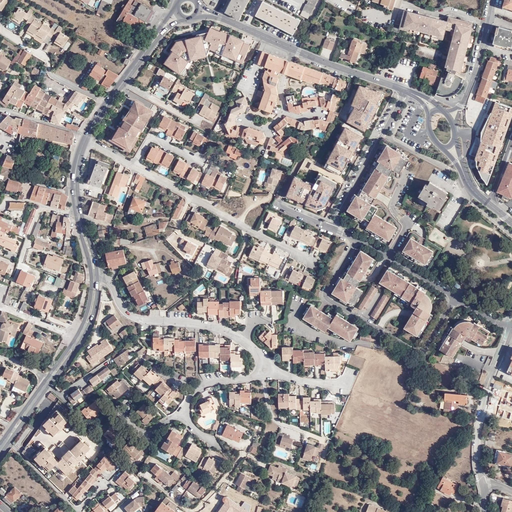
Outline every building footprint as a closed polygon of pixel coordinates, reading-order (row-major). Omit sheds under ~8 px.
[(0,0),(0,9),(1,10),(8,0),(0,0)] [(110,4),(112,0),(101,0),(97,9),(104,12),(109,3),(110,4)] [(145,22),(151,13),(130,0),(126,6),(124,4),(122,7),(124,8),(117,20),(121,23),(120,25),(126,28),(127,26),(136,31),(138,29),(144,21),(145,22)] [(129,0),(130,0),(151,13),(153,10),(136,0),(129,0)] [(232,0),(226,13),(241,20),(250,0),(232,0)] [(308,0),(310,1),(308,5),(306,4),(301,15),(309,19),(318,0),(308,0)] [(511,0),(505,0),(503,6),(511,9),(511,0)] [(302,19),(265,1),(258,16),(295,34),(302,19)] [(33,11),(30,9),(27,13),(19,8),(16,13),(15,12),(12,16),(21,22),(24,18),(25,16),(29,18),(31,15),(33,11)] [(104,13),(104,12),(97,9),(95,13),(102,17),(104,13)] [(393,30),(393,31),(400,33),(401,28),(401,26),(405,27),(405,29),(411,31),(412,29),(420,31),(429,33),(437,35),(437,38),(444,39),(446,29),(455,31),(456,32),(456,35),(454,35),(452,42),(454,42),(453,45),(451,45),(446,67),(448,67),(447,70),(448,70),(450,71),(456,74),(457,70),(461,72),(463,64),(465,56),(467,48),(468,46),(470,38),(473,28),(472,28),(463,25),(463,24),(453,21),(454,18),(449,17),(448,22),(441,20),(440,19),(405,10),(401,25),(395,23),(393,30)] [(35,18),(31,15),(29,18),(27,20),(27,21),(31,24),(30,25),(27,30),(36,35),(36,34),(42,25),(34,20),(35,18)] [(473,23),(454,18),(453,21),(463,24),(463,25),(472,28),(473,23)] [(43,24),(42,25),(36,34),(45,39),(48,35),(49,33),(52,36),(54,34),(55,32),(56,30),(52,28),(51,29),(43,24)] [(63,27),(59,26),(56,30),(55,32),(59,35),(57,37),(55,40),(63,46),(69,38),(60,32),(63,27)] [(191,58),(207,54),(210,48),(216,51),(217,49),(223,51),(230,54),(230,56),(237,59),(238,58),(244,60),(250,45),(244,42),(245,41),(211,26),(207,34),(177,41),(171,49),(173,51),(165,63),(180,73),(188,61),(191,58)] [(511,47),(511,29),(499,26),(497,34),(496,34),(493,43),(511,47)] [(355,40),(353,44),(367,49),(368,44),(355,40)] [(367,49),(353,44),(349,55),(342,52),(341,57),(344,58),(345,58),(351,60),(351,61),(356,63),(360,52),(361,48),(366,49),(367,49)] [(17,61),(18,61),(25,65),(30,56),(31,57),(33,54),(26,50),(24,49),(23,51),(21,55),(20,54),(19,55),(20,56),(17,61)] [(0,67),(5,70),(11,61),(0,54),(2,52),(0,50),(0,67)] [(324,76),(325,74),(319,72),(290,61),(265,51),(264,53),(285,61),(281,71),(285,73),(291,75),(294,65),(324,76)] [(11,64),(14,65),(17,61),(20,56),(19,55),(20,54),(19,54),(17,53),(11,64)] [(285,61),(264,53),(260,63),(270,68),(269,71),(268,70),(266,74),(264,73),(262,77),(264,78),(266,87),(264,92),(262,97),(264,98),(261,108),(273,112),(275,105),(277,106),(278,102),(277,102),(279,94),(278,86),(281,79),(278,78),(281,71),(285,61)] [(208,56),(207,54),(191,58),(188,61),(190,62),(192,60),(208,56)] [(497,63),(490,61),(489,60),(484,77),(478,95),(487,97),(493,80),(492,80),(498,63),(497,63)] [(101,65),(97,63),(90,75),(100,80),(105,70),(100,67),(101,65)] [(420,63),(419,65),(424,67),(420,77),(425,79),(423,82),(433,85),(434,82),(439,83),(441,75),(437,74),(438,71),(427,68),(428,66),(434,67),(434,65),(429,63),(429,64),(424,63),(423,64),(420,63)] [(320,84),(321,83),(324,76),(294,65),(291,75),(313,83),(314,82),(320,84)] [(166,71),(160,68),(157,74),(163,78),(163,75),(166,71)] [(108,88),(119,75),(108,70),(105,74),(106,75),(102,84),(108,88)] [(439,83),(437,92),(442,93),(446,93),(451,92),(455,90),(458,88),(461,83),(464,78),(456,74),(450,71),(448,70),(446,77),(441,75),(439,83)] [(163,75),(163,78),(160,84),(169,89),(174,80),(175,81),(176,79),(175,79),(176,77),(166,71),(163,75)] [(321,83),(333,88),(337,78),(325,74),(324,76),(321,83)] [(346,85),(347,82),(337,78),(333,88),(337,89),(336,90),(342,92),(343,88),(346,89),(347,86),(346,85)] [(178,79),(171,91),(175,93),(178,88),(179,85),(182,80),(178,79)] [(391,92),(362,81),(355,95),(361,99),(334,152),(316,187),(291,174),(296,177),(289,197),(326,212),(391,92)] [(0,99),(0,102),(6,107),(11,102),(19,87),(20,88),(22,85),(15,82),(4,100),(1,98),(0,99)] [(25,102),(31,105),(35,99),(40,90),(41,89),(41,88),(36,85),(30,93),(29,93),(25,102)] [(11,102),(16,105),(19,99),(21,99),(26,91),(20,88),(19,87),(11,102)] [(185,88),(183,91),(181,94),(178,92),(173,100),(181,104),(183,101),(188,104),(194,93),(185,88)] [(31,105),(37,108),(45,93),(40,90),(35,99),(31,105)] [(19,99),(16,105),(22,108),(25,102),(29,93),(26,91),(21,99),(19,99)] [(55,105),(67,111),(69,106),(71,107),(75,103),(81,93),(76,91),(75,93),(72,91),(68,98),(70,99),(66,104),(61,101),(58,100),(55,105)] [(44,111),(51,96),(45,93),(37,108),(44,111)] [(81,93),(75,103),(77,105),(82,97),(83,94),(81,93)] [(209,95),(205,93),(202,98),(205,100),(201,107),(201,108),(202,109),(204,104),(210,107),(212,104),(206,101),(209,95)] [(337,119),(339,116),(334,114),(338,105),(336,104),(338,100),(341,101),(342,98),(335,95),(332,102),(330,102),(329,105),(331,106),(330,110),(331,111),(333,112),(333,114),(330,113),(329,116),(337,119)] [(487,97),(478,95),(477,100),(485,103),(487,97)] [(54,105),(55,105),(58,100),(51,96),(44,111),(43,112),(46,113),(53,116),(55,110),(52,109),(54,105)] [(249,103),(246,96),(237,100),(239,106),(233,109),(232,113),(238,116),(246,112),(249,103)] [(329,105),(330,102),(326,100),(325,98),(320,99),(319,97),(316,98),(318,106),(322,106),(322,108),(330,110),(331,106),(329,105)] [(309,108),(318,106),(316,98),(311,99),(311,98),(303,99),(304,105),(306,112),(309,112),(309,108)] [(135,100),(130,110),(133,111),(138,102),(135,100)] [(145,127),(154,111),(138,102),(133,111),(130,110),(126,116),(129,118),(123,128),(121,126),(112,141),(117,143),(118,142),(123,145),(122,146),(130,150),(131,148),(134,150),(141,138),(139,137),(142,132),(144,127),(145,127)] [(298,114),(306,112),(304,105),(295,107),(294,102),(289,103),(290,111),(298,114)] [(502,111),(504,106),(496,102),(490,114),(494,116),(498,109),(502,111)] [(220,108),(212,104),(210,107),(204,104),(202,109),(200,113),(208,118),(209,116),(214,119),(214,118),(216,115),(220,108)] [(61,126),(67,111),(55,105),(54,105),(52,109),(55,110),(53,116),(50,123),(61,126)] [(503,112),(498,122),(500,123),(499,125),(495,133),(503,137),(508,127),(510,121),(511,122),(511,121),(511,118),(509,118),(508,120),(506,119),(508,115),(503,112)] [(223,124),(226,129),(232,127),(237,124),(236,121),(238,116),(232,113),(229,122),(223,124)] [(1,115),(0,116),(0,126),(5,130),(13,121),(15,119),(9,115),(8,116),(6,119),(1,115)] [(123,128),(129,118),(126,116),(121,126),(123,128)] [(165,134),(166,135),(169,136),(176,123),(164,116),(159,126),(166,130),(166,129),(168,129),(166,132),(165,134)] [(336,123),(337,119),(329,116),(328,120),(329,120),(328,122),(327,122),(321,119),(314,121),(314,120),(310,120),(311,129),(317,128),(317,127),(320,126),(320,129),(325,132),(330,121),(336,123)] [(291,125),(295,127),(297,120),(287,117),(275,127),(280,135),(281,136),(285,133),(282,129),(288,123),(292,124),(291,125)] [(74,136),(73,133),(46,125),(25,119),(21,133),(26,134),(73,144),(74,136)] [(304,130),(311,129),(310,120),(305,121),(305,124),(297,120),(295,127),(304,130)] [(18,131),(20,123),(13,121),(5,130),(12,133),(14,129),(18,131)] [(185,128),(176,123),(169,136),(173,138),(174,138),(174,136),(181,139),(185,132),(184,131),(185,128)] [(228,135),(238,138),(238,137),(240,134),(242,128),(238,126),(237,130),(232,128),(232,127),(226,129),(228,135)] [(245,129),(242,128),(240,134),(243,136),(243,137),(245,138),(246,138),(248,143),(256,145),(260,143),(264,145),(266,137),(264,132),(250,127),(245,129)] [(209,135),(208,134),(205,138),(193,132),(189,139),(193,141),(200,145),(202,142),(204,143),(204,141),(205,142),(209,135)] [(280,143),(288,153),(292,150),(289,147),(294,143),(297,144),(299,140),(291,137),(289,138),(284,143),(279,136),(276,138),(280,143)] [(284,156),(288,153),(280,143),(277,145),(273,143),(274,139),(270,138),(266,149),(269,150),(269,149),(276,151),(281,153),(283,155),(284,156)] [(325,147),(310,139),(291,174),(316,187),(334,152),(325,147)] [(397,227),(375,214),(378,208),(371,204),(392,168),(399,173),(407,160),(401,156),(402,154),(396,150),(387,145),(382,153),(378,160),(380,161),(376,168),(372,174),(368,181),(367,183),(359,196),(357,194),(352,202),(347,210),(356,215),(363,219),(364,217),(370,220),(367,227),(389,240),(397,227)] [(246,153),(230,146),(229,150),(244,157),(246,153)] [(480,165),(479,167),(485,169),(492,149),(483,146),(478,159),(477,158),(475,163),(480,165)] [(163,151),(160,149),(159,151),(154,149),(152,147),(147,157),(153,161),(153,162),(156,164),(163,151)] [(16,155),(17,153),(13,151),(11,156),(7,155),(2,168),(0,172),(5,175),(7,176),(8,175),(11,176),(16,155)] [(163,151),(156,164),(160,166),(160,165),(161,163),(168,167),(174,157),(166,153),(163,151)] [(179,176),(182,178),(184,176),(187,170),(189,166),(186,164),(179,160),(173,170),(180,174),(179,175),(179,176)] [(222,165),(230,170),(233,165),(224,160),(222,165)] [(101,187),(109,164),(100,161),(98,164),(97,164),(91,179),(92,180),(91,184),(101,187)] [(511,163),(510,162),(498,192),(511,197),(511,163)] [(201,183),(210,188),(210,187),(217,173),(218,172),(217,169),(211,166),(209,170),(212,172),(210,177),(207,175),(206,174),(201,183)] [(282,170),(273,167),(270,175),(269,175),(267,182),(265,181),(264,185),(271,188),(272,184),(276,185),(278,178),(280,179),(282,170)] [(195,181),(198,182),(202,174),(192,169),(190,172),(187,170),(184,176),(187,178),(194,182),(195,181)] [(53,175),(45,172),(42,179),(50,182),(53,175)] [(119,186),(121,187),(124,188),(129,177),(117,173),(109,195),(115,197),(119,186)] [(217,173),(210,187),(214,188),(215,187),(221,190),(227,180),(220,176),(221,175),(217,173)] [(145,178),(138,175),(136,179),(141,181),(139,184),(142,186),(145,178)] [(24,187),(24,184),(10,179),(9,181),(7,189),(12,191),(13,189),(14,190),(19,191),(19,190),(22,191),(24,187)] [(430,181),(428,184),(426,187),(423,185),(418,193),(425,196),(423,199),(427,202),(433,206),(435,203),(441,207),(446,200),(444,199),(446,196),(448,193),(430,181)] [(357,194),(359,196),(367,183),(364,182),(357,194)] [(42,203),(46,188),(36,185),(33,192),(38,193),(36,201),(42,203)] [(59,202),(62,192),(46,188),(42,203),(47,204),(50,193),(56,195),(54,201),(57,202),(56,203),(59,204),(59,202)] [(66,204),(68,197),(62,192),(59,202),(62,204),(66,206),(66,204)] [(58,208),(59,204),(56,203),(57,202),(54,201),(56,195),(50,193),(47,204),(51,205),(51,206),(58,208)] [(142,212),(144,206),(146,202),(135,197),(129,211),(135,214),(137,210),(142,212)] [(93,201),(89,215),(94,217),(96,217),(100,204),(99,204),(100,203),(99,202),(98,203),(95,202),(96,201),(94,201),(94,202),(93,201)] [(100,204),(96,217),(105,221),(111,223),(113,215),(104,212),(106,206),(106,207),(107,205),(105,204),(104,206),(102,205),(102,203),(101,203),(101,204),(100,204)] [(179,218),(185,207),(179,205),(173,218),(177,219),(179,218)] [(29,231),(38,210),(33,208),(27,224),(25,229),(29,231)] [(194,217),(190,215),(186,222),(191,225),(192,222),(195,224),(200,226),(199,228),(204,230),(209,221),(204,218),(205,217),(196,213),(194,217)] [(269,226),(278,230),(282,222),(273,217),(274,215),(270,213),(266,220),(271,223),(270,224),(269,226)] [(63,229),(64,216),(59,215),(58,219),(58,224),(57,224),(56,231),(56,232),(57,232),(62,233),(66,234),(66,233),(67,230),(63,229)] [(71,223),(68,216),(64,216),(63,229),(67,230),(66,233),(70,234),(70,229),(71,223)] [(420,218),(416,223),(425,228),(428,223),(420,218)] [(2,221),(0,219),(0,225),(2,227),(8,229),(16,233),(17,230),(14,228),(15,226),(2,221)] [(28,234),(29,231),(25,229),(27,224),(23,222),(21,228),(24,230),(23,232),(28,234)] [(42,223),(39,222),(32,236),(36,238),(37,236),(39,231),(42,223)] [(145,228),(146,233),(160,228),(159,222),(145,228)] [(160,228),(160,231),(163,231),(168,222),(159,222),(160,228)] [(2,227),(0,225),(0,243),(12,249),(11,251),(15,253),(18,246),(15,244),(16,241),(5,236),(5,234),(0,231),(1,230),(2,227)] [(108,229),(103,227),(99,225),(98,228),(98,230),(100,237),(105,237),(106,236),(105,234),(108,234),(108,229)] [(292,234),(301,239),(305,231),(305,230),(296,226),(294,230),(292,234)] [(214,231),(213,231),(209,238),(209,239),(213,241),(214,239),(219,242),(220,240),(232,247),(235,241),(231,238),(233,235),(233,234),(228,231),(228,232),(225,231),(226,229),(221,227),(218,233),(214,231)] [(160,233),(160,231),(160,228),(146,233),(148,237),(160,233)] [(209,238),(213,231),(208,228),(206,232),(207,232),(205,236),(209,238)] [(309,245),(314,247),(317,240),(313,238),(313,236),(309,234),(310,233),(305,231),(301,239),(310,243),(309,245)] [(182,248),(193,253),(197,244),(182,236),(179,243),(183,245),(182,248)] [(433,251),(411,237),(403,250),(409,254),(412,256),(419,260),(425,264),(433,251)] [(45,246),(49,248),(49,247),(50,244),(44,242),(36,238),(35,242),(36,243),(42,245),(45,246)] [(317,240),(314,247),(319,250),(319,248),(323,250),(324,249),(328,251),(331,243),(324,240),(322,242),(317,240)] [(72,248),(64,246),(63,253),(70,256),(72,248)] [(250,255),(260,259),(265,249),(261,247),(260,249),(258,248),(254,246),(250,255)] [(118,264),(122,264),(123,263),(126,260),(124,249),(106,253),(106,255),(103,256),(105,267),(112,266),(118,264)] [(265,249),(260,259),(269,264),(273,255),(268,253),(266,252),(266,250),(265,249)] [(374,258),(361,250),(357,256),(353,263),(351,266),(343,278),(342,277),(332,293),(348,302),(350,298),(356,302),(363,291),(356,287),(360,280),(362,282),(364,278),(362,277),(370,265),(374,258)] [(226,260),(228,255),(225,253),(222,251),(219,257),(222,259),(217,268),(227,273),(226,275),(230,277),(234,270),(230,268),(232,263),(226,260)] [(278,255),(274,253),(273,255),(269,264),(278,269),(282,260),(279,258),(277,257),(278,255)] [(51,268),(50,269),(58,273),(64,260),(56,256),(55,257),(48,255),(44,265),(51,268)] [(151,259),(145,261),(146,266),(143,267),(143,268),(147,267),(150,275),(158,271),(155,263),(153,264),(151,259)] [(0,272),(6,275),(7,272),(9,269),(10,265),(0,261),(0,272)] [(181,270),(178,262),(174,263),(174,261),(170,262),(171,264),(170,265),(172,273),(181,270)] [(244,263),(241,269),(252,273),(254,267),(244,263)] [(349,265),(342,277),(343,278),(351,266),(349,265)] [(414,312),(404,328),(417,335),(424,323),(427,319),(430,313),(430,312),(430,311),(431,309),(431,308),(431,307),(432,305),(431,303),(431,302),(431,301),(431,300),(430,299),(430,298),(429,297),(428,296),(427,295),(425,293),(426,292),(417,287),(404,279),(397,275),(394,273),(388,269),(380,282),(395,291),(408,299),(412,301),(412,302),(411,303),(411,304),(411,305),(412,305),(416,308),(414,312)] [(22,270),(18,281),(23,284),(31,288),(36,276),(22,270)] [(290,279),(299,283),(300,281),(303,275),(299,272),(294,270),(292,273),(289,271),(286,279),(289,280),(290,279)] [(80,277),(82,274),(82,273),(77,271),(73,280),(69,279),(63,292),(65,293),(65,294),(73,298),(74,297),(75,297),(80,284),(82,282),(83,278),(80,277)] [(131,285),(140,280),(135,271),(123,277),(125,283),(127,282),(129,286),(131,285)] [(308,275),(304,273),(303,275),(300,281),(305,283),(304,286),(311,289),(316,280),(313,279),(308,277),(308,275)] [(48,275),(46,283),(53,285),(55,277),(48,275)] [(64,289),(67,281),(63,279),(59,278),(57,277),(54,285),(64,289)] [(132,292),(134,296),(145,290),(140,280),(131,285),(134,291),(132,292)] [(256,297),(261,297),(261,293),(261,280),(251,280),(251,287),(250,287),(250,295),(256,295),(256,297)] [(378,289),(372,285),(358,308),(362,310),(364,306),(366,308),(378,289)] [(145,290),(134,296),(136,299),(138,299),(141,305),(148,302),(147,301),(149,299),(145,290)] [(407,301),(408,299),(395,291),(394,293),(407,301)] [(261,297),(261,304),(267,304),(267,306),(272,306),(272,304),(272,293),(261,293),(261,297)] [(277,305),(283,305),(283,293),(272,293),(272,304),(277,304),(277,305)] [(390,296),(384,293),(370,315),(376,319),(390,296)] [(41,307),(49,310),(53,300),(40,295),(35,306),(41,309),(41,307)] [(208,314),(208,302),(208,300),(201,300),(198,299),(198,313),(204,313),(204,314),(208,314)] [(219,305),(219,302),(208,302),(208,314),(208,315),(219,315),(219,305)] [(241,303),(230,302),(230,304),(230,316),(230,317),(241,317),(241,311),(240,311),(240,308),(241,308),(241,303)] [(21,310),(25,312),(29,305),(25,303),(21,310)] [(224,305),(219,305),(219,315),(219,317),(225,317),(224,316),(230,316),(230,304),(224,304),(224,305)] [(336,314),(333,318),(311,305),(309,308),(305,314),(303,318),(313,323),(319,327),(326,331),(328,327),(334,331),(341,335),(350,341),(358,328),(336,314)] [(10,314),(2,311),(0,318),(0,321),(3,323),(0,332),(0,341),(2,342),(3,340),(6,342),(9,333),(11,332),(16,334),(19,325),(12,322),(11,324),(8,323),(9,321),(7,321),(10,314)] [(119,327),(122,324),(115,316),(105,323),(113,334),(120,329),(119,327)] [(471,326),(474,323),(471,322),(469,321),(468,321),(466,321),(464,321),(462,321),(460,322),(458,323),(457,324),(456,326),(454,327),(458,330),(459,328),(460,328),(461,327),(462,326),(463,326),(465,325),(466,325),(467,325),(468,325),(470,326),(471,326)] [(439,349),(453,357),(464,337),(466,335),(472,338),(482,344),(484,341),(488,334),(490,332),(483,328),(477,323),(474,322),(474,323),(471,327),(470,326),(468,325),(467,325),(466,325),(465,325),(463,326),(462,326),(461,327),(460,328),(459,328),(458,330),(454,327),(453,326),(449,333),(447,336),(439,349)] [(27,326),(23,332),(27,334),(31,327),(32,325),(29,323),(27,326)] [(424,323),(417,335),(419,337),(427,324),(424,323)] [(137,339),(132,333),(128,328),(122,332),(126,338),(131,334),(134,338),(133,339),(129,342),(130,344),(137,339)] [(266,341),(265,341),(272,348),(273,347),(277,347),(278,334),(273,334),(272,334),(269,332),(268,333),(266,331),(262,334),(264,337),(264,338),(266,341)] [(372,335),(361,332),(360,339),(371,342),(371,341),(375,342),(376,336),(372,335)] [(44,342),(27,334),(20,349),(25,351),(27,347),(29,348),(29,350),(30,352),(31,352),(33,353),(34,353),(36,351),(39,352),(44,342)] [(437,348),(439,349),(447,336),(445,335),(437,348)] [(89,353),(85,355),(92,364),(113,349),(105,337),(87,350),(89,353)] [(165,339),(165,337),(159,337),(159,338),(154,338),(154,352),(165,352),(165,339)] [(176,339),(165,339),(165,352),(169,352),(176,352),(176,341),(176,339)] [(190,342),(186,342),(186,355),(191,355),(191,353),(197,353),(197,340),(192,340),(192,341),(193,342),(190,342)] [(180,341),(176,341),(176,352),(176,353),(180,353),(180,355),(186,355),(186,342),(183,342),(180,343),(180,341)] [(200,345),(200,359),(211,359),(211,345),(206,345),(206,346),(205,346),(204,345),(200,345)] [(211,345),(211,359),(221,359),(221,346),(221,345),(218,345),(218,346),(215,346),(215,345),(211,345)] [(232,353),(232,349),(226,349),(226,346),(221,346),(221,359),(221,361),(232,361),(232,353)] [(294,359),(294,349),(294,346),(284,347),(283,357),(290,357),(290,359),(294,359)] [(305,352),(304,349),(294,349),(294,359),(294,362),(298,362),(298,360),(305,360),(305,352)] [(117,358),(122,365),(130,360),(128,357),(131,355),(127,350),(117,358)] [(315,364),(315,353),(315,352),(311,352),(305,352),(305,360),(305,362),(305,364),(310,364),(315,364)] [(232,362),(232,367),(242,367),(242,353),(232,353),(232,361),(232,362)] [(326,357),(325,353),(315,353),(315,364),(315,366),(319,366),(319,364),(326,364),(326,357)] [(326,366),(326,371),(330,371),(330,369),(339,368),(339,366),(339,365),(341,365),(341,356),(340,356),(335,356),(326,357),(326,364),(326,366)] [(161,383),(158,376),(157,377),(154,374),(152,375),(149,372),(148,374),(144,370),(145,369),(142,365),(141,366),(138,364),(133,369),(136,372),(134,374),(141,381),(143,379),(150,385),(153,382),(155,385),(154,386),(157,388),(156,390),(163,397),(159,401),(164,405),(166,403),(169,405),(173,401),(172,399),(173,398),(174,399),(178,394),(174,391),(175,390),(171,387),(170,388),(169,389),(166,386),(167,385),(163,382),(164,381),(164,380),(161,383)] [(18,374),(19,373),(6,367),(3,375),(8,377),(11,378),(10,380),(10,381),(15,383),(18,374)] [(93,384),(94,387),(102,381),(101,380),(108,375),(111,372),(109,368),(90,381),(93,384)] [(71,375),(75,381),(84,375),(80,369),(71,375)] [(12,390),(16,392),(18,387),(26,391),(30,381),(22,377),(22,376),(18,374),(15,383),(12,390)] [(118,381),(111,386),(120,396),(129,388),(124,382),(121,384),(118,381)] [(91,386),(87,388),(92,395),(95,393),(92,388),(91,386)] [(120,396),(111,386),(107,390),(111,393),(112,393),(113,395),(117,399),(120,396)] [(86,394),(89,398),(92,395),(87,388),(81,392),(79,389),(72,394),(72,395),(68,398),(73,405),(77,402),(76,401),(84,396),(83,395),(86,394)] [(249,391),(243,390),(243,392),(243,403),(254,403),(254,392),(249,392),(249,391)] [(47,396),(53,401),(57,396),(51,392),(47,396)] [(238,406),(243,405),(243,404),(243,403),(243,392),(232,392),(232,403),(238,403),(238,406)] [(289,396),(289,393),(284,393),(284,395),(278,395),(278,406),(290,406),(289,396)] [(459,401),(467,402),(468,395),(445,393),(445,397),(460,398),(459,401)] [(300,409),(300,403),(300,401),(296,401),(296,399),(296,396),(289,396),(290,406),(290,408),(296,408),(296,409),(300,409)] [(203,409),(201,410),(203,415),(218,408),(212,397),(210,398),(211,400),(201,405),(203,409)] [(310,401),(310,397),(303,397),(303,401),(303,403),(300,403),(300,409),(300,411),(304,411),(304,409),(310,409),(310,401)] [(459,401),(460,398),(445,397),(444,399),(445,399),(445,403),(445,408),(444,408),(444,411),(451,412),(452,409),(457,410),(458,404),(459,401)] [(321,401),(321,399),(316,399),(316,401),(314,401),(310,401),(310,409),(310,411),(316,411),(317,413),(321,413),(321,401)] [(325,401),(321,401),(321,413),(327,414),(332,413),(332,412),(335,412),(335,403),(325,403),(325,401)] [(93,417),(97,414),(101,410),(103,413),(106,410),(99,402),(96,405),(95,403),(86,409),(86,408),(82,411),(90,422),(94,419),(93,417)] [(47,428),(46,429),(49,433),(51,431),(55,435),(58,432),(61,429),(60,428),(61,427),(63,428),(64,426),(69,421),(57,410),(61,406),(58,403),(42,425),(42,426),(44,424),(47,428)] [(149,424),(159,413),(153,409),(152,410),(145,404),(138,413),(142,417),(141,419),(144,421),(145,420),(149,424)] [(109,439),(115,443),(121,436),(117,433),(115,431),(116,429),(118,426),(112,422),(110,425),(111,426),(103,436),(107,438),(108,440),(109,439)] [(236,429),(228,426),(223,436),(228,438),(228,437),(240,442),(244,434),(236,431),(236,429)] [(178,456),(183,448),(179,445),(183,439),(177,436),(179,433),(174,430),(169,437),(172,439),(170,443),(166,441),(163,447),(178,456)] [(278,433),(275,441),(281,443),(280,446),(285,448),(286,446),(291,447),(293,440),(289,438),(283,436),(283,435),(278,433)] [(34,456),(37,453),(41,449),(42,451),(46,447),(36,436),(34,436),(31,440),(36,445),(32,450),(27,445),(24,449),(25,451),(23,453),(29,460),(34,456)] [(92,448),(90,445),(88,447),(87,445),(88,445),(86,443),(87,442),(86,442),(85,442),(82,439),(78,443),(76,441),(72,445),(74,447),(71,450),(66,455),(65,454),(63,456),(65,458),(63,459),(63,458),(61,460),(60,459),(59,460),(55,457),(56,455),(54,453),(53,454),(51,453),(52,452),(50,451),(51,450),(50,449),(49,449),(46,447),(42,451),(41,449),(37,453),(39,454),(35,458),(42,464),(44,463),(46,465),(44,467),(49,472),(56,465),(57,463),(61,468),(60,469),(63,473),(65,471),(68,475),(75,468),(74,467),(88,453),(87,453),(92,448)] [(133,444),(134,442),(135,442),(131,439),(123,450),(131,456),(132,455),(136,459),(139,455),(142,457),(147,451),(144,449),(143,449),(137,445),(136,446),(133,444)] [(318,448),(315,447),(314,449),(312,449),(313,446),(307,444),(302,458),(310,461),(312,455),(316,456),(318,451),(322,452),(324,445),(320,443),(318,448)] [(193,444),(189,451),(187,455),(197,462),(203,452),(197,449),(198,447),(193,444)] [(178,456),(177,456),(182,459),(185,454),(187,450),(183,448),(178,456)] [(498,456),(497,461),(511,464),(511,458),(511,453),(500,451),(498,456)] [(99,473),(100,474),(107,466),(112,471),(117,465),(106,456),(94,469),(99,473)] [(209,460),(205,457),(199,466),(203,469),(204,469),(205,466),(211,469),(210,471),(215,473),(221,462),(216,459),(216,461),(213,459),(210,458),(209,460)] [(285,483),(289,472),(287,471),(288,470),(287,469),(279,466),(272,463),(270,468),(276,471),(274,475),(273,478),(285,483)] [(179,473),(176,469),(171,475),(165,470),(163,472),(162,470),(163,469),(157,464),(152,470),(158,475),(157,476),(159,479),(160,478),(164,481),(163,481),(169,486),(175,479),(177,480),(180,476),(178,474),(179,473)] [(75,485),(69,491),(73,494),(78,499),(86,489),(91,483),(91,482),(96,477),(99,473),(94,469),(93,468),(90,471),(90,472),(91,473),(78,488),(75,485)] [(125,471),(117,479),(124,485),(123,485),(126,488),(127,488),(129,489),(133,486),(132,484),(135,481),(129,476),(130,475),(125,471)] [(298,475),(295,474),(289,472),(285,483),(291,485),(294,486),(296,479),(298,475)] [(236,490),(243,493),(245,489),(250,492),(253,487),(250,485),(253,479),(243,473),(241,478),(240,480),(238,479),(236,484),(239,486),(236,490)] [(91,483),(86,489),(87,490),(97,478),(96,477),(91,482),(91,483)] [(455,483),(446,478),(443,483),(440,481),(437,486),(441,488),(440,489),(450,494),(452,491),(453,488),(455,489),(457,486),(454,484),(455,483)] [(188,489),(193,482),(191,480),(190,482),(188,481),(186,482),(188,483),(187,484),(187,483),(185,485),(186,486),(185,487),(187,489),(187,488),(188,489)] [(194,482),(193,482),(188,489),(191,492),(197,484),(194,482)] [(206,490),(197,484),(191,492),(200,498),(206,490)] [(177,485),(171,491),(173,494),(179,487),(177,485)] [(8,494),(14,501),(22,493),(15,487),(8,494)] [(103,511),(105,511),(107,509),(108,508),(115,502),(115,501),(119,498),(114,493),(110,496),(103,502),(102,501),(99,504),(100,505),(94,510),(91,511),(103,511)] [(8,494),(5,497),(12,503),(14,501),(8,494)] [(232,511),(238,504),(227,496),(225,496),(223,497),(222,499),(223,502),(225,503),(217,511),(232,511)] [(503,502),(503,504),(500,511),(511,511),(511,498),(503,496),(501,502),(503,502)] [(128,506),(133,511),(140,506),(145,505),(144,497),(137,498),(128,506)] [(178,505),(167,497),(154,511),(173,511),(175,510),(178,505)] [(115,502),(108,508),(110,511),(118,505),(117,504),(121,501),(119,498),(115,501),(115,502)] [(31,511),(33,511),(38,507),(35,504),(34,505),(31,502),(24,509),(26,511),(32,505),(33,506),(29,510),(31,511)] [(217,511),(225,503),(223,502),(215,511),(217,511)]
